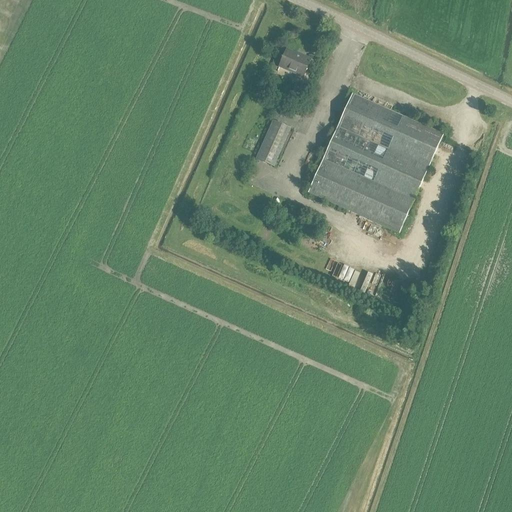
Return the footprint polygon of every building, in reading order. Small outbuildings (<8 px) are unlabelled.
[(304,77),(311,60),(286,49),(279,67),(304,77)] [(399,234),(443,135),(352,94),(308,193),(399,234)] [(274,167),(291,129),(272,121),(256,159),(274,167)] [(356,270),(350,284),(361,288),(367,275),(356,270)] [(368,290),(400,305),(406,293),(395,288),(400,279),(385,272),(380,281),(374,278),(368,290)]
